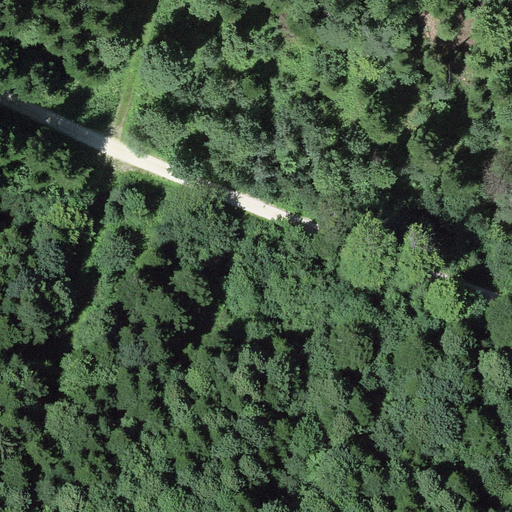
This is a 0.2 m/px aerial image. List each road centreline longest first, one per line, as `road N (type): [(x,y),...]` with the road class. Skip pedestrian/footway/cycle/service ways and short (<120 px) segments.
road 1 (track): [(0,98),(511,307)]
road 2 (track): [(149,0),(30,497)]
